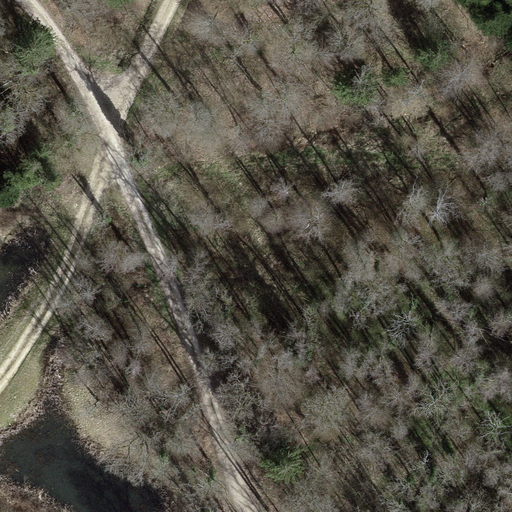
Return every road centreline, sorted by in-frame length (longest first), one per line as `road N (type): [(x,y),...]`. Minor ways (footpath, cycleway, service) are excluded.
road 1 (track): [(253,511),(241,498),(111,142),(44,15),(27,0)]
road 2 (track): [(171,0),(53,295),(0,382)]
road 3 (track): [(142,63),(273,0)]
